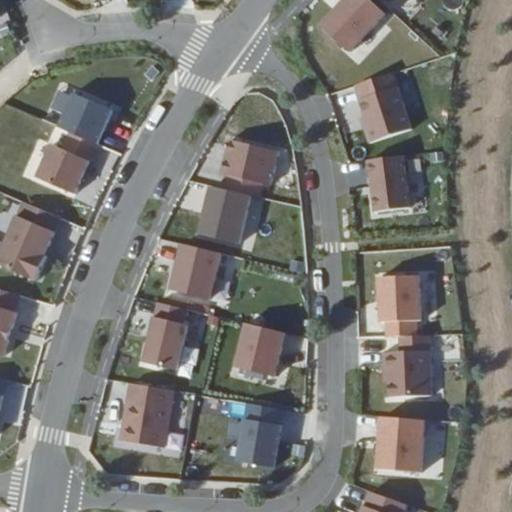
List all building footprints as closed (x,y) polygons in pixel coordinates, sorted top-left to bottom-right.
[(386,32),(378,25),(386,16),(369,0),(338,0),(315,25),(357,64),(386,32)] [(407,133),(389,76),(350,89),(363,130),(368,129),(373,144),(407,133)] [(108,112),(69,95),(54,129),(93,146),(108,112)] [(273,155),(224,143),(216,177),(223,178),(220,193),(254,201),(257,187),(264,189),(273,155)] [(84,163),(46,146),(32,179),(69,196),(84,163)] [(406,211),(400,159),(364,164),(370,216),(406,211)] [(0,268),(33,281),(56,216),(14,200),(0,238),(0,268)] [(216,256),(177,246),(165,292),(205,302),(216,256)] [(393,340),(412,340),(411,325),(416,324),(415,279),(375,281),(376,326),(381,326),(382,341),(393,340)] [(0,356),(1,357),(18,296),(0,291),(0,356)] [(186,313),(152,305),(137,364),(171,373),(186,313)] [(278,336),(240,326),(229,369),(268,379),(278,336)] [(412,340),(393,340),(393,356),(376,356),(377,374),(381,374),(382,401),(425,399),(423,339),(412,340)] [(167,393),(124,385),(114,442),(157,450),(167,393)] [(274,412),(241,406),(230,470),(266,476),(274,427),(272,427),(274,412)] [(418,424),(375,420),(371,472),(413,476),(418,424)] [(363,495),(356,511),(396,511),(398,508),(363,495)]
